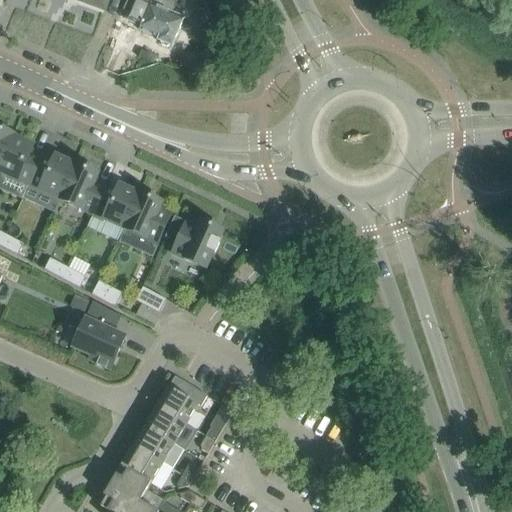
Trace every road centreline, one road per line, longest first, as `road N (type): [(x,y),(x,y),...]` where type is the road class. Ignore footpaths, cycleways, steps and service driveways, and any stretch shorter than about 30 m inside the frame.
road 1 (secondary): [(348,198),(371,233),(438,439),(466,476)]
road 2 (secondary): [(466,476),(466,431),(397,226),(395,186)]
road 3 (residential): [(298,511),(248,481),(244,465),(276,415),(268,384),(177,334)]
road 4 (tertiary): [(104,113),(128,133),(213,166),(308,173)]
road 5 (tertiary): [(296,131),(201,141),(104,113)]
road 6 (residential): [(129,406),(0,350)]
road 7 (residential): [(50,506),(64,482),(93,470),(129,406)]
